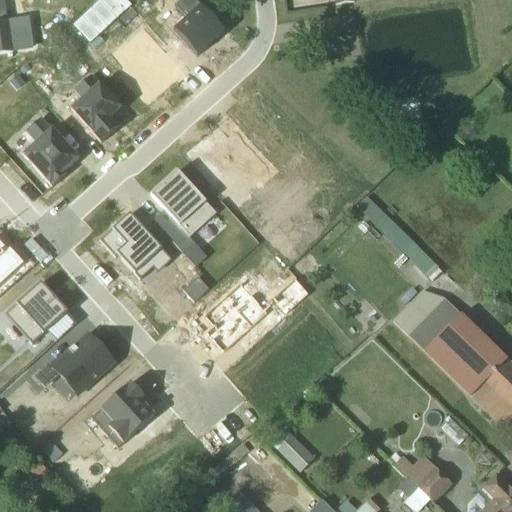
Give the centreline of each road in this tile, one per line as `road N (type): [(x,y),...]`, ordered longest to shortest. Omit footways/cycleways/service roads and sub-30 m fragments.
road 1 (residential): [(261,0),(265,24),(249,61),(46,239)]
road 2 (residential): [(46,239),(147,351),(193,389)]
